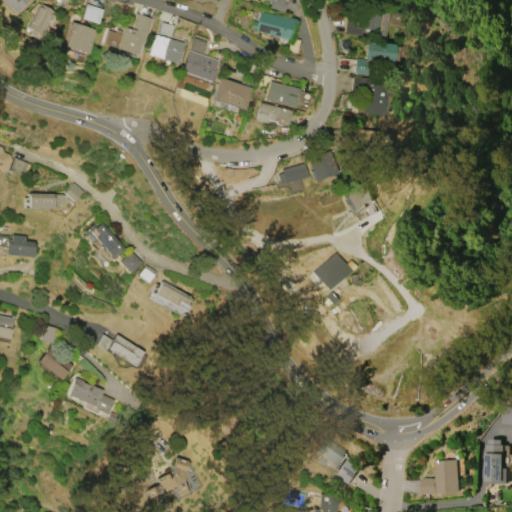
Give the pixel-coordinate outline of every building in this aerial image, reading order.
[(1,0),(26,0),(13,13),(1,0)] [(283,0),(282,3),(284,3),(281,12),(268,7),(270,2),(265,0),(263,0),(263,1),(260,0),(283,0)] [(39,3),(54,12),(38,36),(24,27),(39,3)] [(78,18),(84,3),(100,9),(94,24),(78,18)] [(275,14),(294,19),(294,20),(295,21),(293,27),(290,26),(286,39),(254,30),(254,29),(249,27),(251,21),(255,22),(258,11),(275,15),(275,14)] [(386,13),(383,38),(343,34),(345,16),(362,18),(363,11),(386,13)] [(150,18),(142,43),(140,43),(136,56),(115,48),(115,47),(102,43),(107,29),(120,34),(122,26),(134,30),(135,29),(129,27),(134,13),(150,18)] [(61,46),(69,22),(92,29),(83,53),(61,46)] [(156,33),(159,22),(171,25),(167,37),(156,33)] [(175,63),(147,54),(153,34),(181,42),(175,63)] [(201,53),(188,49),(192,37),(205,42),(201,53)] [(286,50),(289,38),(297,40),(294,52),(286,50)] [(389,63),(364,59),(364,50),(366,41),(392,44),(392,54),(389,63)] [(208,81),(180,71),(188,50),(215,60),(208,81)] [(241,110),(211,100),(218,77),(249,88),(241,110)] [(383,115),(360,113),(362,90),(350,89),(351,77),(365,78),(365,81),(386,83),(383,115)] [(264,100),(269,81),(297,88),(292,107),(264,100)] [(286,124),(275,122),(274,125),(254,120),(258,102),(290,110),(286,124)] [(383,131),(352,130),(352,143),(383,144),(383,131)] [(327,150),(336,172),(313,181),(305,159),(327,150)] [(0,170),(0,152),(7,155),(8,158),(2,170),(0,170)] [(24,162),(18,175),(6,170),(12,157),(24,162)] [(70,201),(61,192),(70,183),(79,191),(70,201)] [(352,211),(345,196),(366,185),(373,200),(352,211)] [(50,209),(25,208),(26,193),(50,194),(63,194),(62,204),(50,203),(50,209)] [(119,252),(111,259),(94,240),(91,243),(81,232),(92,222),(94,225),(98,222),(120,247),(117,249),(119,252)] [(30,257),(2,254),(4,239),(9,239),(9,234),(22,236),(22,241),(31,242),(30,257)] [(128,273),(139,262),(128,251),(117,262),(128,273)] [(310,271),(321,285),(317,288),(322,294),(354,269),(347,260),(342,264),(334,253),(310,271)] [(145,283),(134,276),(142,265),(153,272),(145,283)] [(151,294),(158,281),(187,296),(183,305),(176,301),(173,306),(151,294)] [(7,339),(0,337),(0,316),(11,318),(7,339)] [(94,344),(101,334),(102,335),(106,329),(142,352),(132,367),(105,349),(104,350),(94,344)] [(58,380),(35,361),(47,346),(70,365),(58,380)] [(65,395),(73,377),(101,389),(98,394),(111,400),(104,414),(91,408),(92,407),(65,395)] [(501,406),(511,406),(511,423),(500,423),(501,406)] [(104,420),(108,412),(115,415),(111,423),(104,420)] [(335,467),(325,459),(321,465),(315,461),(319,455),(312,451),(322,437),(345,452),(335,467)] [(487,440),(501,439),(501,445),(503,445),(503,468),(507,468),(507,484),(486,484),(486,481),(485,481),(485,445),(487,445),(487,440)] [(173,457),(186,460),(180,481),(186,492),(178,497),(172,486),(160,492),(159,490),(145,497),(141,490),(149,486),(149,487),(155,484),(153,479),(164,473),(166,476),(168,475),(173,457)] [(457,459),(460,491),(421,495),(419,479),(431,478),(431,479),(435,478),(433,461),(457,459)] [(347,484),(336,476),(346,460),(358,468),(347,484)] [(319,493),(337,496),(334,511),(310,511),(311,508),(316,509),(319,493)]
